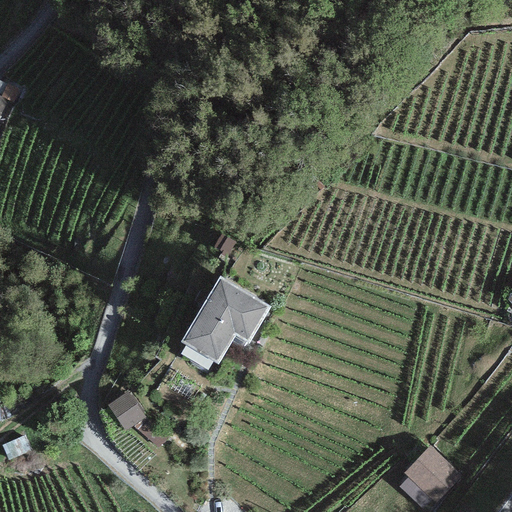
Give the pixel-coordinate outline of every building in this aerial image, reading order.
[(0,118),(6,102),(13,104),(18,90),(0,82),(0,118)] [(221,282),(183,345),(217,366),(234,337),(247,344),(268,310),(221,282)] [(128,395),(108,407),(124,432),(145,419),(128,395)] [(25,438),(2,448),(9,463),(32,452),(25,438)] [(430,456),(410,474),(437,503),(457,484),(430,456)]
